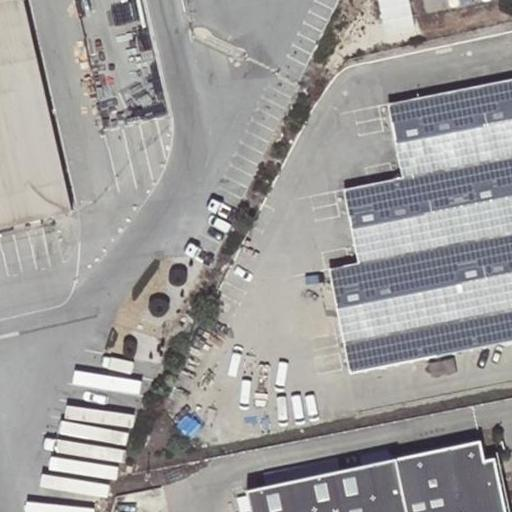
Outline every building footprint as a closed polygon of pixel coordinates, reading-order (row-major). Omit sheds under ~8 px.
[(21,0),(0,0),(0,228),(70,213),(21,0)] [(391,0),(379,0),(383,24),(395,22),(391,0)] [(511,80),(388,105),(401,178),(344,191),(359,263),(329,269),(350,374),(511,341),(511,80)] [(363,464),(247,489),(251,511),(507,511),(496,456),(485,458),(481,439),(390,458),(363,464)] [(361,455),(363,464),(390,458),(389,450),(361,455)]
